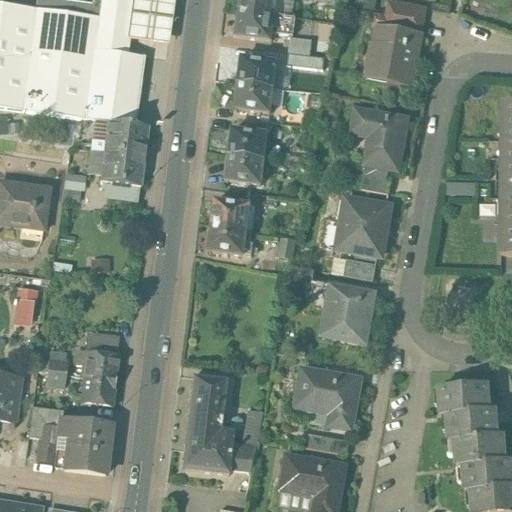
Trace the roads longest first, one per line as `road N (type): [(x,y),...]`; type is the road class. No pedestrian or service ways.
road 1 (residential): [(137,511),(199,0)]
road 2 (residential): [(511,363),(465,363),(435,353),(410,326),(409,283),(444,96),(459,73)]
